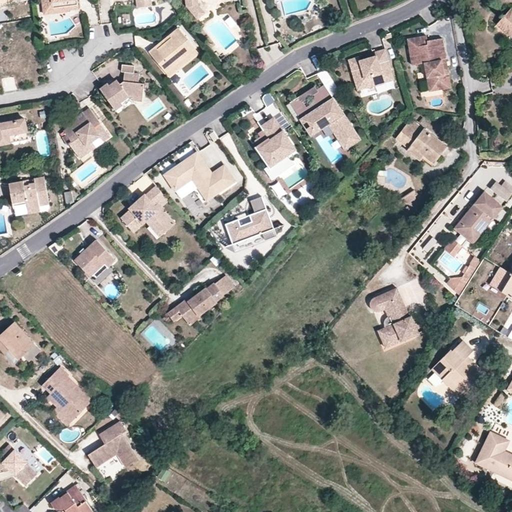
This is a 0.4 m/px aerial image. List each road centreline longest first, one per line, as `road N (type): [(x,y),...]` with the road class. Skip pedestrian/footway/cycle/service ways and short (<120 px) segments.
road 1 (residential): [(427,0),(284,64),(0,268)]
road 2 (residential): [(454,0),(476,137),(466,148)]
